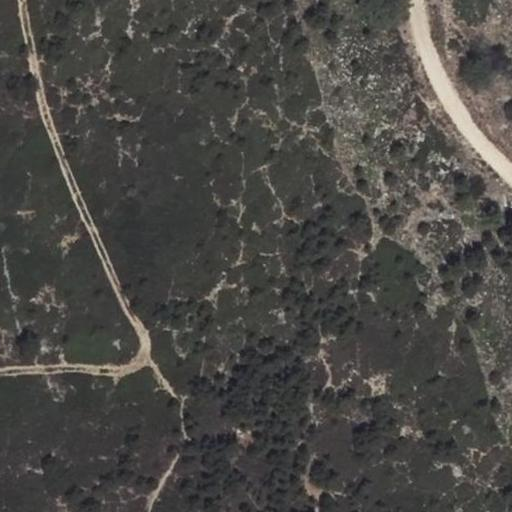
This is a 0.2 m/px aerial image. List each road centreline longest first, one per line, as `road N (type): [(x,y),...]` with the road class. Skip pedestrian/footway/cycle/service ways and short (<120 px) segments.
road 1 (track): [(150,355),(67,172),(42,101),(23,0)]
road 2 (track): [(416,0),(424,55),(471,143),(511,171)]
road 3 (track): [(150,511),(186,422),(150,355)]
road 4 (track): [(150,355),(125,370),(0,380)]
